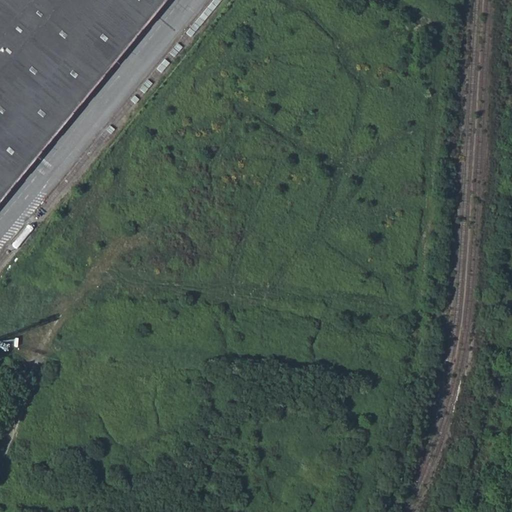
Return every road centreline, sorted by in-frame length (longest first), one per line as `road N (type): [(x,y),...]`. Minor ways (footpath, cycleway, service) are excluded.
road 1 (track): [(421,511),(472,363),(499,0)]
road 2 (track): [(0,476),(50,330),(84,286)]
